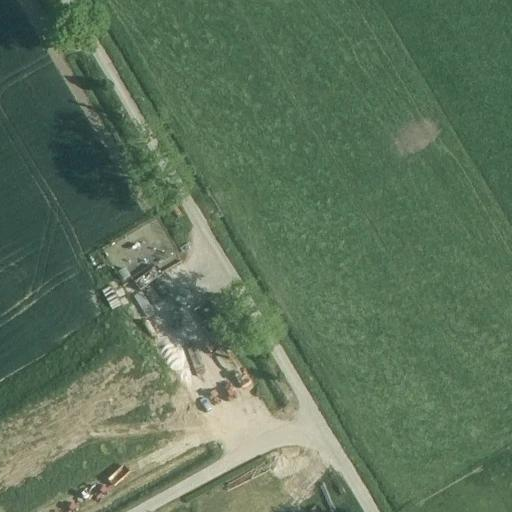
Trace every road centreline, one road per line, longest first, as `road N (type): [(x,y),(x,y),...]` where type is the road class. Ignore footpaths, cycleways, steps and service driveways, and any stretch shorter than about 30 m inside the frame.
road 1 (residential): [(368,511),(205,234)]
road 2 (track): [(205,234),(65,0)]
